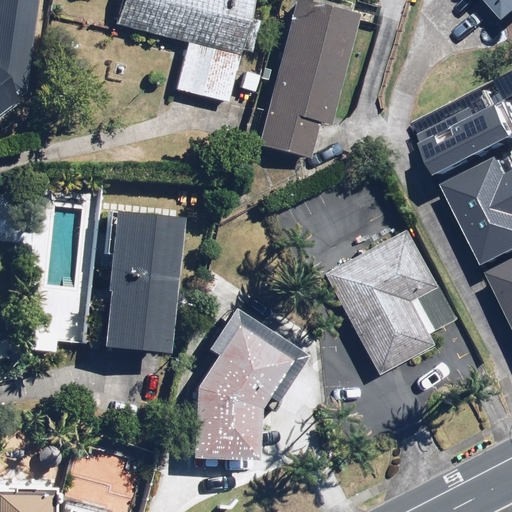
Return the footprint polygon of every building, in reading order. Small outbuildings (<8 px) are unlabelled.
[(0,0),(0,115),(24,95),(31,0),(0,0)] [(224,104),(246,0),(112,0),(106,30),(182,46),(172,93),(224,104)] [(511,0),(487,0),(509,22),(511,19),(511,0)] [(352,20),(287,4),(251,148),(302,161),(311,124),(325,128),(352,20)] [(430,134),(447,165),(511,128),(511,94),(485,109),(482,105),(430,134)] [(511,152),(510,148),(454,176),(496,257),(511,248),(511,152)] [(168,223),(102,219),(93,352),(160,356),(168,223)] [(446,321),(400,235),(319,278),(371,378),(429,347),(422,334),(446,321)] [(511,257),(500,263),(511,286),(511,257)] [(295,357),(224,312),(196,351),(206,358),(184,389),(179,459),(246,464),(251,407),(259,412),(295,357)] [(39,511),(40,480),(0,479),(0,511),(39,511)] [(100,511),(102,508),(56,497),(52,511),(100,511)]
